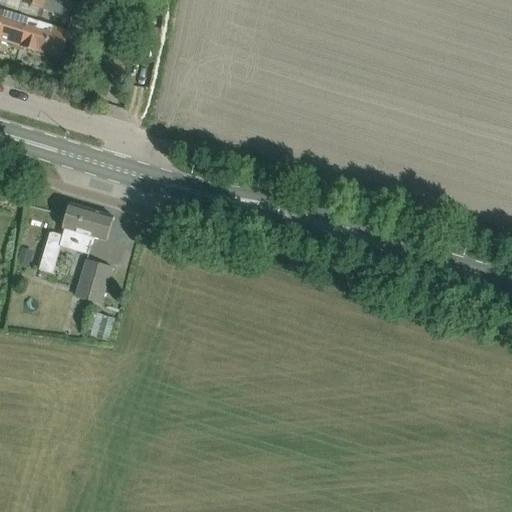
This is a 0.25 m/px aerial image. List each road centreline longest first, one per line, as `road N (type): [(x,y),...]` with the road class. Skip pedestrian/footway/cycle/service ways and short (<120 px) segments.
road 1 (primary): [(404,252),(357,226),(250,194),(203,194)]
road 2 (primary): [(203,194),(360,249),(404,252)]
road 3 (residential): [(130,173),(134,145),(123,136),(0,99)]
road 4 (primary): [(130,173),(0,134)]
